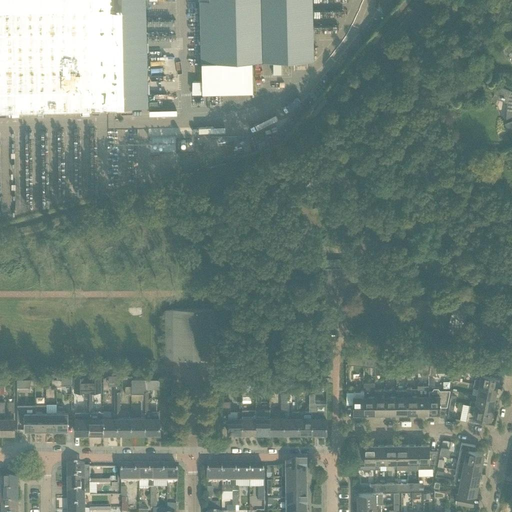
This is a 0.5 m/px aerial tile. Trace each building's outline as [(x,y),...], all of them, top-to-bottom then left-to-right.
[(0,0),(0,110),(124,108),(124,107),(148,107),(145,0),(0,0)] [(208,0),(200,0),(202,61),(242,60),(242,86),(252,86),(252,60),(313,59),(311,0),(208,0)] [(500,100),(500,99),(507,102),(505,122),(504,122),(511,136),(511,135),(511,90),(497,85),(492,97),(500,100)] [(351,267),(324,267),(325,324),(336,324),(336,317),(335,281),(351,280),(351,267)] [(427,314),(425,314),(423,323),(442,327),(442,326),(447,327),(446,331),(461,334),(470,294),(455,291),(455,292),(428,286),(425,301),(434,303),(432,310),(426,308),(425,310),(427,311),(427,314)] [(500,342),(508,302),(488,298),(480,338),(500,342)] [(199,359),(213,359),(212,309),(171,309),(171,310),(165,310),(166,358),(172,358),(172,359),(185,359),(188,369),(196,369),(199,359)] [(363,365),(363,357),(348,356),(347,357),(347,364),(363,365)] [(374,359),(363,357),(363,365),(374,367),(374,359)] [(385,367),(385,360),(374,359),(374,367),(385,367)] [(396,361),(385,360),(385,367),(385,368),(396,368),(396,361)] [(404,372),(404,362),(396,361),(396,368),(396,372),(404,372)] [(417,372),(417,363),(406,362),(407,372),(417,372)] [(428,375),(428,364),(417,363),(417,372),(422,372),(422,378),(428,378),(428,375)] [(456,380),(460,380),(462,368),(454,367),(452,379),(456,380)] [(474,381),(473,384),(495,388),(498,377),(492,376),(493,371),(482,370),(482,374),(480,380),(474,379),(474,381)] [(111,375),(109,385),(116,386),(119,377),(111,375)] [(71,376),(63,376),(56,376),(56,379),(56,385),(61,385),(71,385),(71,376)] [(89,391),(89,376),(74,376),(74,391),(86,391),(86,400),(89,400),(89,403),(92,403),(92,391),(89,391)] [(100,376),(89,376),(89,391),(92,391),(100,391),(100,376)] [(256,377),(256,381),(256,387),(270,387),(270,377),(256,377)] [(312,380),(312,386),(326,386),(326,377),(312,377),(312,380)] [(242,378),(228,378),(222,378),(222,388),(228,388),(228,384),(238,384),(238,387),(242,387),(242,383),(242,378)] [(145,379),(131,379),(131,393),(142,394),(145,394),(145,391),(145,385),(145,379)] [(159,379),(145,379),(145,380),(146,384),(146,389),(159,389),(159,379)] [(242,383),(242,387),(242,396),(247,396),(250,396),(250,392),(250,383),(242,383)] [(495,388),(473,384),(473,387),(479,389),(477,395),(493,398),(495,388)] [(432,390),(428,390),(428,412),(440,412),(439,406),(447,406),(450,390),(439,390),(438,387),(433,388),(432,390)] [(389,391),(385,391),(385,413),(396,413),(396,390),(394,388),(389,388),(389,391)] [(407,412),(407,388),(406,388),(406,390),(396,390),(396,413),(407,412)] [(418,412),(417,389),(417,388),(407,388),(407,412),(418,412)] [(428,412),(428,390),(428,389),(417,389),(418,412),(428,412)] [(360,390),(360,392),(346,392),(346,395),(346,404),(352,404),(352,413),(364,413),(363,390),(360,390)] [(374,413),(374,396),(368,396),(366,390),(363,390),(364,413),(374,413)] [(385,413),(385,391),(385,390),(374,390),(374,396),(374,413),(385,413)] [(493,398),(477,395),(476,402),(470,402),(469,405),(491,409),(493,398)] [(222,413),(230,413),(230,401),(222,401),(222,413)] [(312,401),(309,401),(309,412),(312,412),(312,417),(312,433),(317,433),(317,435),(325,435),(325,433),(326,433),(326,417),(326,404),(325,404),(325,411),(315,411),(315,404),(315,402),(314,402),(312,402),(312,401)] [(46,412),(46,405),(35,405),(35,412),(35,430),(46,430),(46,412)] [(469,405),(469,408),(466,421),(482,424),(483,419),(489,420),(491,409),(469,405)] [(256,433),(256,412),(246,412),(246,410),(241,410),(241,412),(242,433),(256,433)] [(298,433),(298,411),(292,411),(292,417),(284,418),(284,433),(298,433)] [(303,411),(298,411),(298,433),(312,433),(312,417),(303,417),(303,411)] [(35,412),(24,412),(24,430),(35,430),(35,412)] [(57,412),(46,412),(46,430),(57,430),(57,412)] [(57,412),(57,430),(68,430),(68,412),(57,412)] [(86,412),(75,412),(75,433),(80,433),(82,435),(89,435),(89,433),(89,412),(86,412)] [(97,412),(92,412),(89,412),(89,433),(94,433),(96,435),(103,435),(103,433),(103,418),(103,412),(101,412),(99,414),(97,412)] [(112,418),(103,418),(103,433),(117,433),(117,418),(117,412),(114,412),(112,412),(112,418)] [(142,412),(142,418),(131,418),(131,433),(145,433),(145,412),(142,412)] [(151,412),(148,412),(145,412),(145,433),(159,433),(159,418),(151,418),(151,412)] [(237,412),(237,418),(227,418),(227,433),(242,433),(241,412),(237,412)] [(270,412),(256,412),(256,433),(270,433),(270,418),(270,412)] [(14,418),(0,418),(0,433),(14,433),(14,418)] [(131,418),(126,418),(117,418),(117,433),(131,433),(131,418)] [(284,418),(270,418),(270,433),(284,433),(284,418)] [(483,452),(474,451),(475,446),(461,443),(458,454),(460,455),(459,459),(481,463),(483,452)] [(407,445),(396,446),(397,468),(400,468),(401,462),(407,462),(407,445)] [(418,468),(418,445),(407,445),(407,462),(414,462),(415,468),(418,468)] [(429,445),(418,445),(418,468),(421,468),(422,470),(429,470),(429,468),(434,468),(437,452),(429,452),(429,445)] [(364,452),(358,452),(358,469),(362,469),(364,471),(369,471),(370,468),(372,468),(375,468),(375,446),(364,446),(364,452)] [(386,446),(375,446),(375,468),(380,468),(380,462),(386,462),(386,446)] [(397,468),(396,446),(386,446),(386,462),(392,462),(393,468),(397,468)] [(449,456),(450,450),(441,448),(440,454),(449,456)] [(458,459),(456,469),(479,474),(481,463),(459,459),(458,459)] [(135,476),(135,467),(121,467),(121,482),(139,482),(139,476),(135,476)] [(149,476),(149,467),(135,467),(135,476),(139,476),(139,482),(148,482),(148,489),(151,489),(153,488),(153,482),(153,476),(149,476)] [(163,467),(149,467),(149,476),(153,476),(153,482),(168,482),(168,476),(163,476),(163,467)] [(177,467),(163,467),(163,476),(168,476),(168,482),(177,482),(177,467)] [(221,482),(221,467),(207,467),(207,482),(221,482)] [(221,467),(221,482),(221,494),(232,494),(232,488),(235,488),(235,482),(235,467),(221,467)] [(235,467),(235,482),(249,482),(249,467),(235,467)] [(264,467),(249,467),(249,482),(264,483),(264,467)] [(306,478),(306,474),(306,467),(282,467),(282,479),(286,479),(306,478)] [(89,468),(68,468),(68,473),(69,473),(69,481),(69,482),(89,482),(89,479),(89,468)] [(454,480),(455,480),(477,485),(479,474),(456,469),(455,473),(453,475),(454,476),(454,480)] [(306,479),(306,478),(286,479),(286,489),(306,489),(306,479)] [(477,485),(455,480),(454,483),(460,486),(459,492),(475,495),(477,485)] [(69,481),(68,482),(68,487),(69,487),(69,496),(84,496),(89,496),(89,495),(89,484),(89,482),(69,482),(69,481)] [(6,482),(2,482),(2,495),(17,494),(17,482),(6,482)] [(306,500),(306,489),(286,489),(286,500),(306,500)] [(358,493),(358,504),(381,504),(382,504),(382,493),(358,493)] [(17,494),(2,495),(2,507),(17,506),(17,494)] [(474,498),(456,494),(456,501),(456,503),(472,506),(474,498)] [(69,496),(68,496),(68,501),(69,501),(69,510),(84,510),(84,496),(69,496)] [(232,500),(232,503),(232,508),(226,508),(226,511),(235,511),(236,507),(238,507),(238,498),(235,498),(235,500),(232,500)] [(306,500),(286,500),(286,511),(306,511),(306,500)] [(212,503),(207,503),(207,511),(219,511),(219,503),(212,503)]
